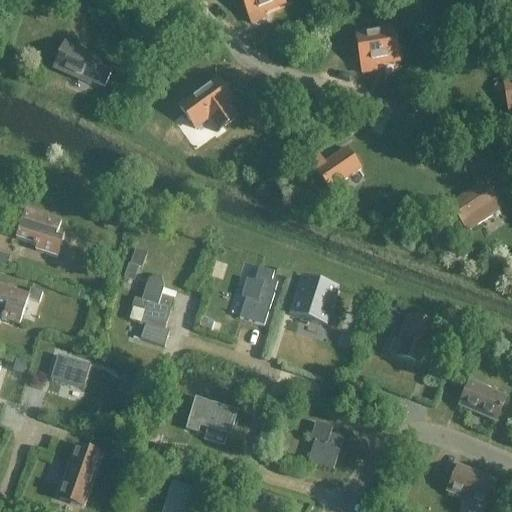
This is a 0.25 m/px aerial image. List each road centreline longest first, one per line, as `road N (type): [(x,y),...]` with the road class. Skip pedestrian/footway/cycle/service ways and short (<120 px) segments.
road 1 (residential): [(511,138),(295,81),(222,40),(187,0)]
road 2 (unknown): [(338,510),(256,474),(253,450),(269,381),(229,340)]
road 3 (unclassified): [(337,511),(393,441),(410,432),(434,432),(511,465)]
